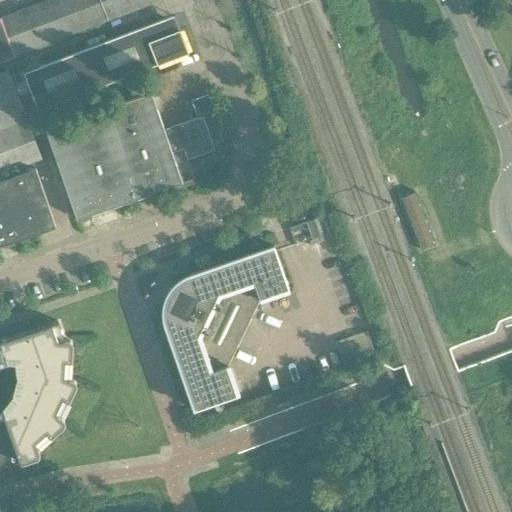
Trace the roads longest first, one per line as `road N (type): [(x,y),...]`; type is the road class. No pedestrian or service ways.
road 1 (residential): [(0,274),(262,182),(200,0)]
road 2 (secondary): [(442,0),(511,157)]
